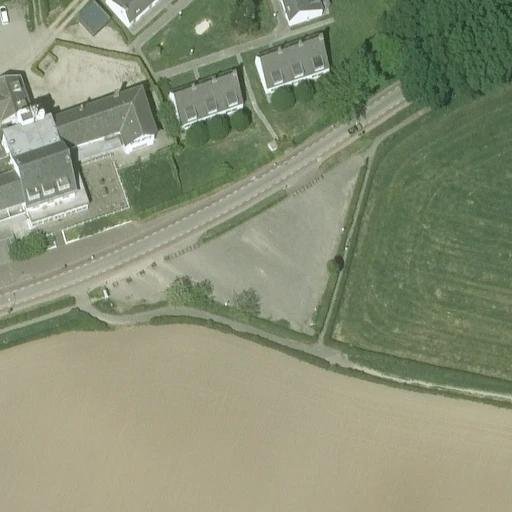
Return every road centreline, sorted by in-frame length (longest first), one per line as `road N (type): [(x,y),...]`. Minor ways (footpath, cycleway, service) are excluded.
road 1 (tertiary): [(0,303),(139,249),(240,196),(511,28)]
road 2 (track): [(511,400),(349,367),(185,312),(108,320),(81,304)]
